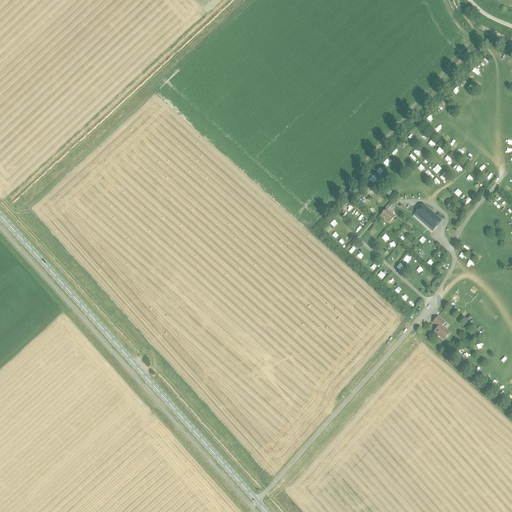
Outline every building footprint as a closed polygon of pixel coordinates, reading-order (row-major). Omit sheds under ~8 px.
[(437,148),(433,152),(438,157),(442,152),(437,148)] [(454,164),(449,168),(453,172),(458,168),(454,164)] [(436,178),(440,182),(445,178),(441,174),(436,178)] [(387,211),(393,204),(391,202),(385,209),(386,210),(380,216),(389,224),(395,218),(387,211)] [(415,214),(434,230),(442,221),(423,205),(415,214)] [(444,341),(450,333),(442,326),(445,323),(438,317),(432,323),(438,327),(434,332),(444,341)]
